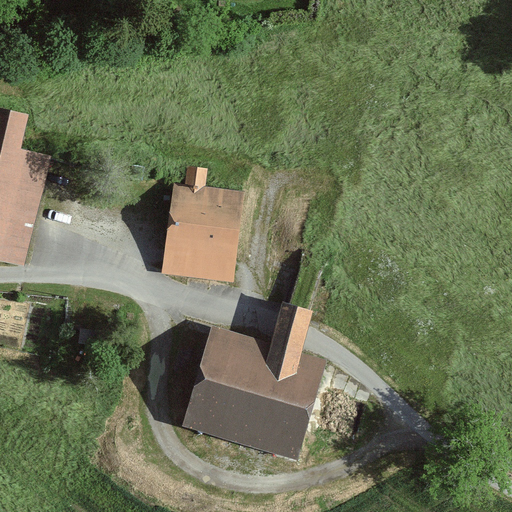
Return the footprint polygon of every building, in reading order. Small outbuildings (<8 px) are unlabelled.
[(15,0),(0,0),(0,51),(8,53),(15,0)] [(0,256),(24,263),(51,156),(21,148),(29,115),(0,107),(0,256)] [(182,191),(171,190),(160,276),(231,285),(242,196),(203,191),(206,171),(185,169),(182,191)] [(305,246),(290,297),(310,303),(325,252),(305,246)] [(324,362),(297,354),(312,304),(310,303),(290,297),(283,295),(268,344),(210,327),(183,419),(297,453),(324,362)]
